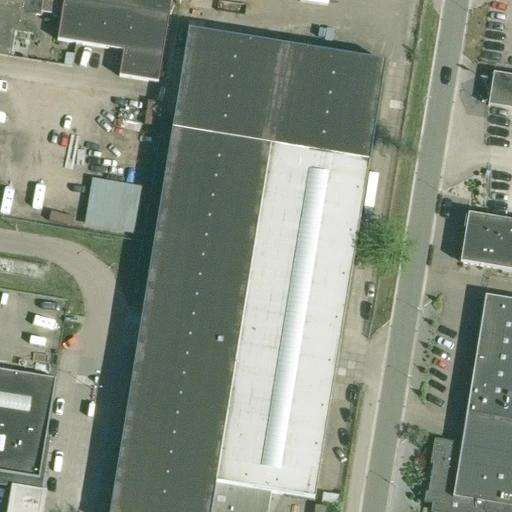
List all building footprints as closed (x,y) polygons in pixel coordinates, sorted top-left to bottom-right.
[(0,0),(0,56),(11,58),(15,32),(33,35),(36,16),(40,17),(43,0),(53,0),(64,2),(58,41),(123,52),(119,77),(159,84),(169,18),(171,0),(0,0)] [(314,500),(385,63),(188,31),(172,130),(110,511),(267,511),(271,493),(314,500)] [(74,55),(66,54),(64,65),(72,67),(74,55)] [(511,221),(471,215),(463,264),(511,272),(511,221)] [(511,511),(511,302),(486,298),(462,445),(434,440),(430,465),(432,466),(428,493),(425,493),(424,503),(440,506),(439,511),(511,511)] [(0,474),(39,481),(55,380),(0,371),(0,474)] [(43,511),(45,497),(11,492),(7,511),(43,511)]
